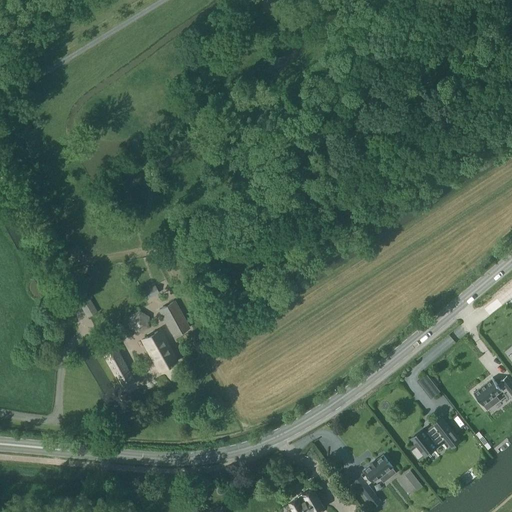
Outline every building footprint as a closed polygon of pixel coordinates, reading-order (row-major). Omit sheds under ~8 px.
[(87,317),(96,312),(77,279),(68,285),(87,317)] [(148,299),(158,293),(154,286),(144,292),(148,299)] [(188,328),(174,302),(159,310),(173,336),(188,328)] [(158,372),(177,361),(160,330),(141,340),(158,372)] [(206,352),(204,349),(200,341),(192,345),(198,356),(206,352)] [(114,347),(103,353),(122,386),(132,380),(114,347)] [(432,380),(427,374),(418,381),(422,387),(432,380)] [(473,392),(473,393),(483,406),(484,405),(483,405),(489,400),(493,405),(499,400),(496,396),(501,391),(502,391),(501,389),(505,386),(511,395),(511,383),(507,377),(507,376),(500,381),(501,381),(501,382),(498,385),(492,378),(492,379),(474,393),(473,392)] [(423,429),(411,438),(416,446),(410,450),(418,460),(424,455),(424,456),(437,446),(436,445),(445,439),(452,447),(460,441),(442,417),(433,424),(434,425),(426,432),(423,429)] [(361,476),(354,481),(374,506),(381,501),(368,484),(372,481),(373,482),(380,477),(383,482),(390,477),(386,472),(393,467),(383,455),(376,460),(375,459),(370,463),(371,464),(364,470),(367,474),(362,478),(361,476)] [(412,473),(407,477),(411,482),(416,478),(412,473)] [(323,510),(322,508),(323,507),(313,489),(303,495),(302,494),(298,496),(298,498),(289,503),(293,511),(322,511),(323,511),(323,510)]
